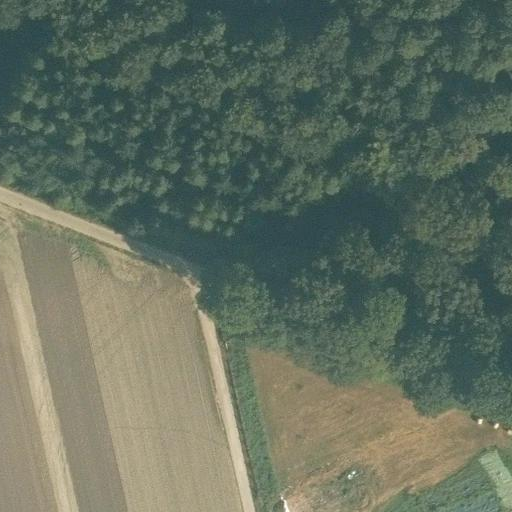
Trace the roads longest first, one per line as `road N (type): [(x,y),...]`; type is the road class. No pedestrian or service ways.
road 1 (track): [(195,270),(461,166),(511,135)]
road 2 (track): [(511,394),(195,270)]
road 3 (track): [(195,270),(250,511)]
road 4 (track): [(0,193),(195,270)]
